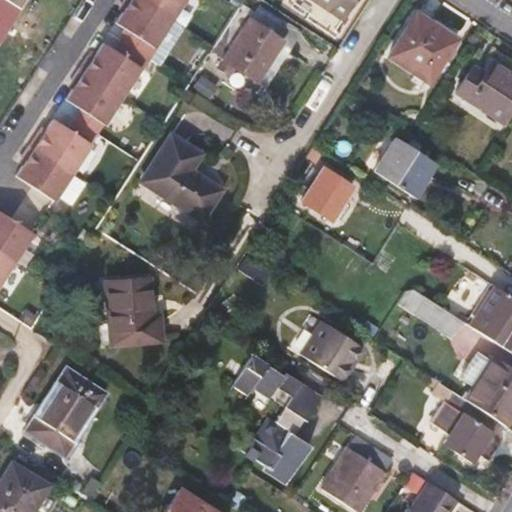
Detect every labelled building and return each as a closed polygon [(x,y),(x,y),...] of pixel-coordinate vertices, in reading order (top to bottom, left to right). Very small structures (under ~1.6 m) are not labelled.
[(0,0),(0,3),(16,15),(25,0),(0,0)] [(150,50),(182,0),(125,0),(121,7),(116,6),(107,21),(150,50)] [(306,0),(340,22),(354,0),(306,0)] [(263,91),(294,42),(239,7),(220,36),(233,44),(221,63),(263,91)] [(427,85),(449,48),(428,34),(430,29),(413,17),(387,60),(427,85)] [(101,126),(138,69),(94,41),(84,55),(88,58),(73,84),(68,82),(57,98),(101,126)] [(501,126),(511,108),(511,82),(488,67),(478,83),(466,74),(452,96),(501,126)] [(51,203),(88,146),(44,118),(34,133),(38,136),(21,162),(17,160),(7,174),(51,203)] [(219,191),(189,172),(199,156),(169,136),(139,184),(198,223),(219,191)] [(368,173),(406,199),(428,165),(389,140),(368,173)] [(299,204),(327,223),(351,188),(321,169),(299,204)] [(0,282),(30,235),(0,215),(0,282)] [(109,348),(158,342),(155,319),(149,320),(144,281),(100,286),(109,348)] [(465,327),(511,357),(511,300),(492,287),(465,327)] [(396,305),(446,338),(463,326),(411,291),(403,295),(396,305)] [(322,372),(364,399),(384,366),(342,339),(322,372)] [(511,412),(511,372),(489,357),(485,363),(468,389),(461,400),(491,420),(502,428),(511,412)] [(455,380),(468,389),(485,363),(478,358),(468,360),(455,380)] [(312,428),(327,406),(295,385),(290,394),(284,391),(290,382),(291,380),(259,360),(240,390),(252,400),(258,393),(279,407),(278,410),(287,417),(278,432),(283,435),(280,439),(273,435),(255,463),(282,482),(305,449),(299,444),(294,441),(305,424),(310,427),(312,428)] [(22,433),(61,460),(103,396),(63,369),(22,433)] [(312,393),(319,384),(302,373),(297,383),(312,393)] [(295,385),(290,382),(284,391),(290,394),(295,385)] [(498,441),(484,432),(491,420),(461,400),(449,392),(427,427),(446,440),(442,446),(470,465),(475,458),(483,464),(498,441)] [(299,444),(310,427),(305,424),(294,441),(299,444)] [(319,490),(352,511),(353,511),(387,461),(353,438),(319,490)] [(0,479),(0,511),(29,511),(45,486),(9,464),(0,479)] [(403,509),(400,507),(397,511),(445,511),(452,503),(421,482),(403,509)] [(162,511),(207,511),(175,492),(162,511)]
